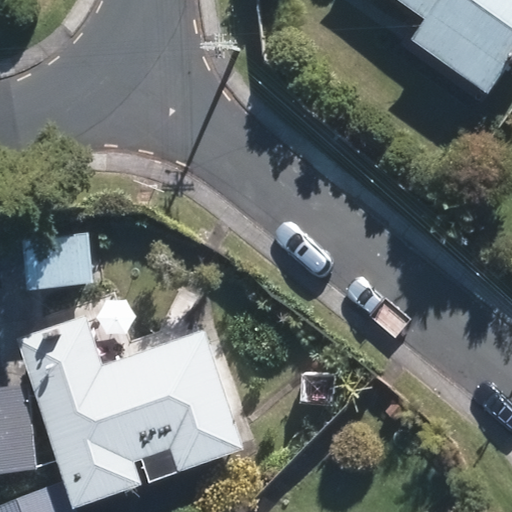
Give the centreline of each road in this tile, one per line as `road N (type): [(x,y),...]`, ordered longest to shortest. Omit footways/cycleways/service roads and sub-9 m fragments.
road 1 (residential): [(160,104),(511,377)]
road 2 (residential): [(0,120),(160,104)]
